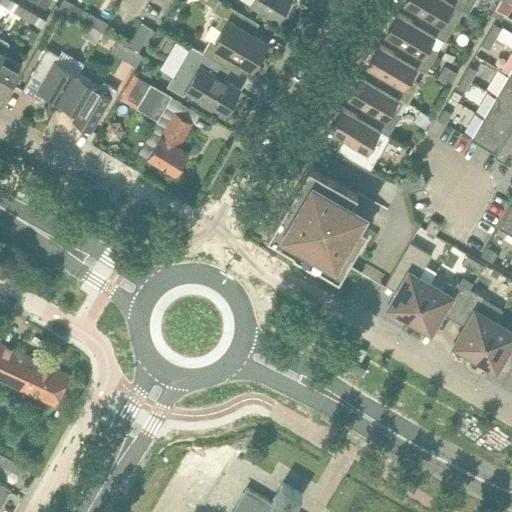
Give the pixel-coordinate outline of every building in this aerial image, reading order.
[(83,9),(67,0),(62,0),(60,6),(69,12),(78,17),(83,9)] [(236,22),(242,12),(221,0),(200,0),(213,7),(212,10),(221,15),(215,26),(221,30),(213,43),(209,40),(203,52),(239,73),(245,63),(252,67),(267,41),(236,22)] [(251,0),(249,4),(278,21),(290,0),(251,0)] [(404,0),(404,1),(425,13),(418,24),(434,33),(433,34),(444,40),(462,9),(452,3),(452,2),(448,0),(404,0)] [(448,0),(452,2),(452,3),(462,9),(468,12),(474,0),(448,0)] [(13,10),(24,16),(28,8),(18,2),(13,10)] [(63,23),(69,12),(60,6),(56,4),(50,14),(54,16),(55,17),(54,18),(63,23)] [(38,14),(28,8),(24,16),(34,22),(38,14)] [(107,23),(83,9),(78,17),(102,30),(103,31),(107,23)] [(494,9),(492,13),(497,16),(501,19),(504,14),(494,9)] [(418,24),(397,11),(396,14),(391,12),(383,26),(387,29),(385,32),(406,44),(400,55),(400,56),(415,65),(425,72),(437,52),(426,45),(433,34),(434,33),(418,24)] [(502,27),(494,22),(487,33),(495,38),(502,27)] [(495,38),(487,33),(481,43),(489,48),(495,38)] [(0,56),(3,51),(9,42),(0,36),(0,56)] [(400,55),(379,43),(377,46),(373,43),(364,58),(369,60),(367,63),(388,76),(382,86),(381,87),(396,96),(396,97),(407,103),(418,83),(408,77),(415,65),(400,56),(400,55)] [(203,52),(191,44),(166,84),(182,94),(185,89),(225,113),(239,88),(214,73),(220,62),(203,52)] [(47,47),(32,73),(22,90),(34,97),(35,101),(41,100),(40,97),(42,97),(44,93),(60,103),(78,73),(56,60),(59,55),(47,47)] [(21,62),(3,51),(0,56),(0,91),(3,93),(13,76),(21,62)] [(477,69),(469,65),(462,75),(470,80),(477,69)] [(78,73),(60,103),(75,111),(70,118),(90,130),(115,88),(103,80),(100,86),(78,73)] [(382,86),(361,74),(359,77),(354,74),(346,89),(350,92),(348,95),(369,107),(363,118),(388,134),(407,103),(396,97),(396,96),(381,87),(382,86)] [(511,75),(508,74),(496,95),(511,104),(511,75)] [(470,80),(462,75),(456,86),(464,91),(470,80)] [(138,76),(126,97),(138,104),(136,106),(158,119),(171,95),(138,76)] [(511,104),(496,95),(483,116),(511,133),(511,104)] [(351,139),(344,150),(370,165),(388,134),(363,118),(342,105),(340,109),(336,106),(327,121),(332,123),(330,126),(351,139)] [(444,108),(437,118),(445,123),(451,112),(444,108)] [(192,120),(176,111),(162,135),(160,134),(147,156),(176,172),(188,151),(177,144),(192,120)] [(511,152),(511,133),(483,116),(471,138),(510,161),(511,160),(509,159),(511,152)] [(357,190),(309,162),(267,233),(293,249),(293,250),(312,261),(313,260),(339,275),(367,226),(360,221),(369,206),(353,197),(357,190)] [(426,185),(422,170),(400,176),(404,191),(426,185)] [(511,201),(498,226),(511,234),(511,201)] [(431,219),(425,228),(435,234),(441,224),(431,219)] [(410,241),(401,256),(391,273),(403,280),(389,304),(388,303),(388,304),(410,317),(430,282),(419,276),(432,254),(410,241)] [(496,253),(486,246),(481,254),(492,261),(496,253)] [(441,288),(430,282),(410,317),(431,330),(432,329),(431,328),(445,304),(457,312),(471,288),(457,280),(454,285),(446,280),(441,288)] [(453,342),(475,355),(496,320),(476,309),(484,296),(471,288),(457,312),(469,319),(453,342)] [(511,320),(506,327),(496,320),(475,355),(497,368),(498,367),(496,366),(510,343),(511,344),(511,320)] [(0,377),(54,402),(68,372),(0,341),(0,377)] [(23,466),(0,452),(0,506),(11,489),(0,482),(0,463),(19,475),(23,466)] [(247,487),(231,511),(291,511),(302,493),(283,482),(271,501),(247,487)]
